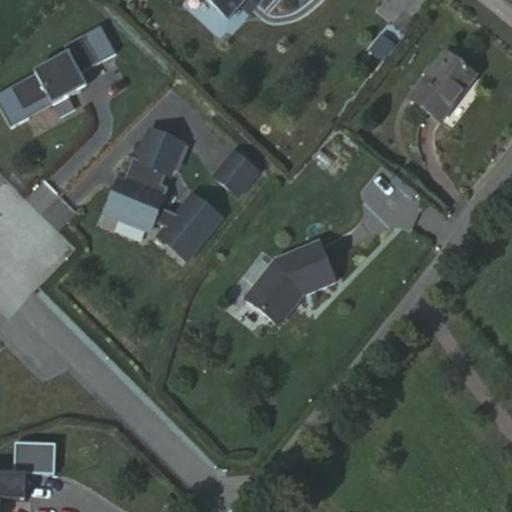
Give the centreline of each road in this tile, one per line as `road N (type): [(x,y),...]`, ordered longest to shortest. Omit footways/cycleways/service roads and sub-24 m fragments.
road 1 (residential): [(237,510),(511,158)]
road 2 (residential): [(237,510),(26,300),(3,243)]
road 3 (unknown): [(421,275),(511,422)]
